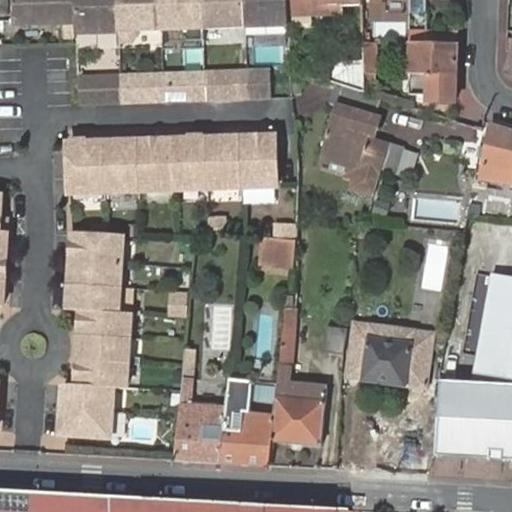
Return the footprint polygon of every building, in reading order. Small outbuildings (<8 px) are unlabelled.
[(8,0),(0,0),(0,15),(9,15),(8,0)] [(77,23),(75,0),(14,0),(15,22),(15,24),(77,23)] [(119,0),(75,0),(77,23),(77,34),(120,32),(119,0)] [(161,0),(119,0),(120,32),(120,42),(133,42),(140,32),(162,31),(161,0)] [(204,0),(161,0),(162,31),(184,30),(184,35),(190,40),(205,40),(205,29),(204,0)] [(246,0),(204,0),(205,29),(248,28),(246,0)] [(289,0),(246,0),(248,28),(248,29),(291,27),(290,15),(289,0)] [(289,0),(290,15),(346,14),(346,7),(345,0),(289,0)] [(364,7),(366,43),(378,43),(375,7),(364,7)] [(411,32),(412,44),(413,44),(426,44),(429,44),(428,31),(411,32)] [(429,44),(458,45),(459,32),(428,31),(429,44)] [(366,43),(367,61),(368,74),(382,75),(380,43),(378,43),(366,43)] [(426,44),(413,44),(419,95),(427,96),(427,102),(456,104),(457,76),(458,45),(429,44),(426,44)] [(332,61),(332,80),(370,93),(368,74),(367,61),(332,61)] [(276,66),(249,68),(250,95),(277,93),(276,66)] [(249,68),(206,70),(208,97),(250,95),(249,68)] [(206,70),(176,72),(177,99),(208,97),(206,70)] [(176,72),(164,73),(164,99),(177,99),(176,72)] [(164,73),(121,75),(122,102),(164,99),(164,73)] [(121,75),(78,77),(78,104),(122,102),(121,75)] [(317,157),(376,176),(386,146),(369,139),(375,121),(334,106),(317,157)] [(511,131),(491,125),(482,180),(511,186),(511,131)] [(86,143),(67,144),(69,195),(104,192),(139,191),(173,189),(207,187),(241,185),(276,183),(275,158),(274,133),(254,134),(253,126),(238,127),(223,128),(223,135),(204,137),(185,138),(185,129),(170,130),(154,131),(155,140),(136,140),(117,141),(116,133),(101,134),(86,135),(86,143)] [(376,176),(380,177),(382,172),(395,177),(403,152),(386,146),(376,176)] [(314,167),(373,186),(376,176),(317,157),(314,167)] [(293,238),(293,225),(270,225),(270,239),(293,238)] [(107,238),(71,236),(70,261),(69,286),(67,311),(80,312),(78,337),(77,362),(75,386),(63,385),(62,410),(60,436),(67,436),(110,439),(113,389),(126,389),(130,315),(117,314),(121,239),(107,238)] [(298,241),(264,238),(262,266),(297,268),(298,241)] [(511,278),(491,275),(473,383),(511,386),(511,278)] [(298,291),(296,291),(290,291),(277,413),(274,443),(321,447),(327,389),(290,384),(298,291)] [(192,293),(171,292),(170,316),(190,318),(192,293)] [(434,334),(354,323),(347,377),(365,380),(367,383),(426,391),(434,334)] [(342,356),(345,330),(324,328),(320,353),(342,356)] [(511,386),(473,383),(443,380),(437,457),(511,462),(511,386)] [(274,443),(277,416),(273,416),(247,414),(250,383),(226,381),(223,409),(223,412),(219,464),(271,467),(274,443)] [(223,412),(223,409),(181,405),(176,462),(219,464),(223,412)] [(352,511),(255,505),(0,492),(0,511),(352,511)]
